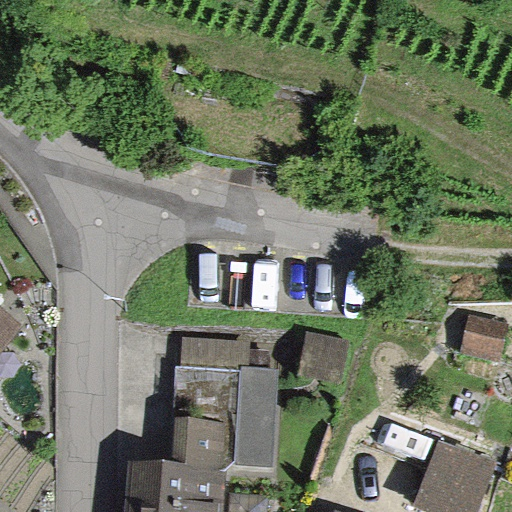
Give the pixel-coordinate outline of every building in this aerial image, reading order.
[(0,353),(23,324),(0,306),(0,353)] [(460,348),(501,357),(509,322),(468,313),(460,348)] [(341,383),(348,338),(305,331),(298,377),(341,383)] [(250,341),(184,339),(183,367),(270,371),(269,350),(250,350),(250,341)] [(131,464),(127,511),(223,511),(226,473),(234,466),(275,467),(279,371),(270,371),(183,367),(178,367),(174,464),(131,464)] [(414,506),(431,511),(477,511),(495,462),(436,442),(414,506)]
